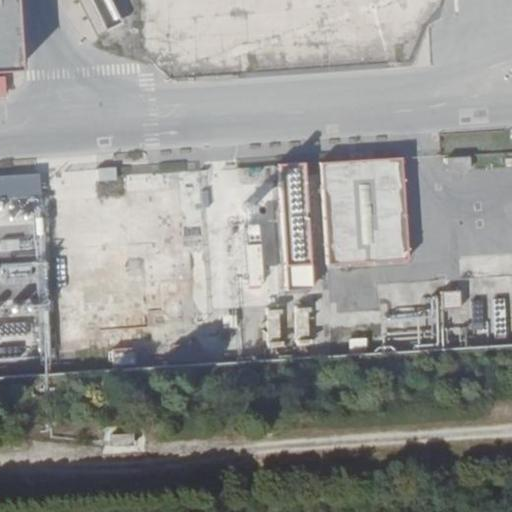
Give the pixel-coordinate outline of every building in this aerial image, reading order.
[(23,0),(0,0),(0,64),(27,63),(23,0)] [(410,141),(331,146),(338,248),(416,242),(410,141)] [(313,147),(288,148),(295,275),(319,274),(313,147)] [(127,151),(108,152),(109,164),(128,163),(127,151)] [(212,155),(139,157),(138,174),(192,171),(195,221),(215,220),(212,155)] [(443,157),(443,170),(467,169),(466,157),(443,157)] [(271,186),(236,186),(236,199),(270,199),(271,186)] [(461,255),(511,253),(511,228),(461,230),(461,255)] [(180,326),(205,325),(203,250),(178,251),(180,326)] [(0,338),(50,335),(46,285),(0,288),(0,338)] [(438,292),(438,307),(459,307),(458,291),(438,292)] [(291,335),(307,333),(303,307),(287,309),(291,335)] [(64,342),(80,341),(79,318),(64,318),(64,342)] [(208,326),(187,328),(187,345),(210,344),(208,326)] [(148,330),(127,331),(127,348),(149,347),(148,330)]
